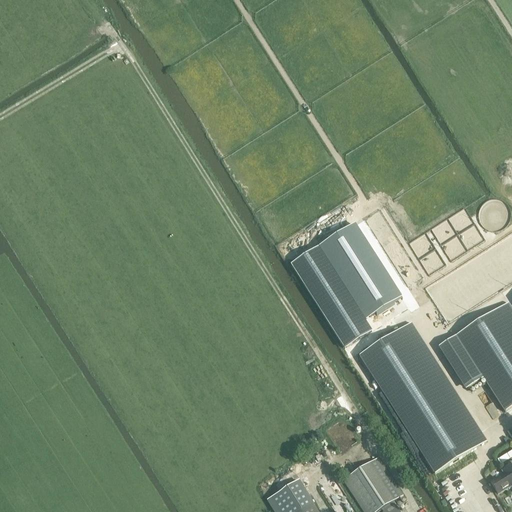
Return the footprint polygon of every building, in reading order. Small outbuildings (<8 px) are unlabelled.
[(319,250),(292,267),(345,349),(372,332),(366,323),(319,250)] [(397,267),(395,268),(400,276),(413,267),(405,254),(400,258),(400,257),(393,261),(397,267)] [(457,338),(484,380),(505,413),(511,409),(511,309),(509,305),(457,338)] [(411,324),(360,356),(433,472),(484,440),(411,324)] [(484,380),(457,338),(442,348),(469,389),(484,380)] [(511,451),(498,460),(501,465),(511,458),(511,451)] [(399,511),(396,506),(394,503),(403,496),(379,459),(343,482),(362,511),(379,511),(381,511),(399,511)] [(511,466),(503,472),(504,475),(491,483),(498,495),(508,489),(509,490),(511,487),(511,466)] [(338,511),(353,511),(356,510),(334,476),(320,485),(338,511)] [(299,482),(269,500),(276,511),(317,511),(313,505),(299,482)]
